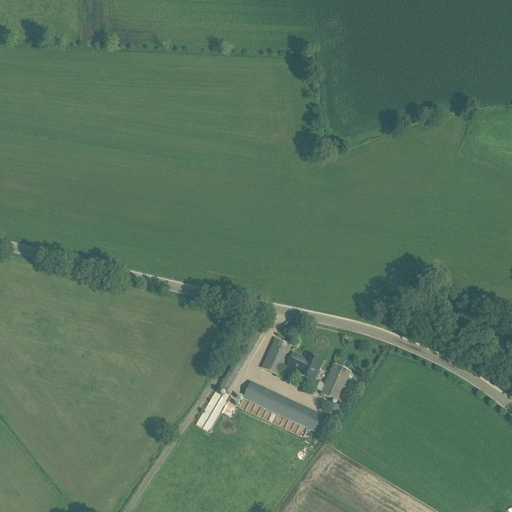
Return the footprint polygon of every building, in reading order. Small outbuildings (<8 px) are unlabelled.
[(254,332),(220,389),(232,395),(265,339),(254,332)] [(275,340),(261,370),(278,377),(291,348),(275,340)] [(318,371),(322,363),(306,355),(304,359),(293,353),(286,368),(297,374),(297,375),(313,382),(314,380),(316,376),(317,377),(318,376),(320,373),(319,371),(318,371)] [(313,382),(310,388),(321,393),(320,395),(337,403),(351,373),(334,365),(324,386),(313,382)] [(251,383),(243,399),(272,414),(277,416),(320,435),(327,419),(280,397),(251,383)]
